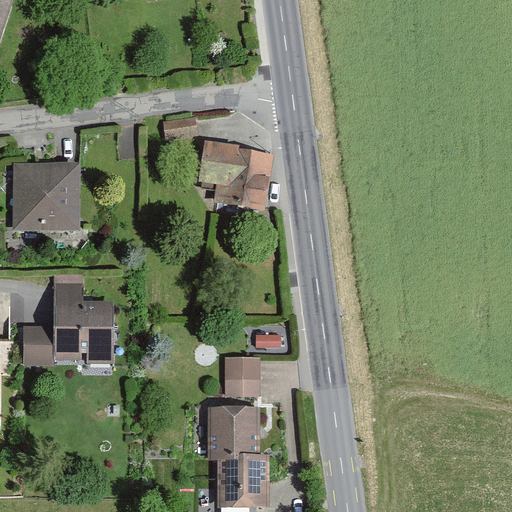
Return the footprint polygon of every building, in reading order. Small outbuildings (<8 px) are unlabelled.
[(0,0),(0,38),(12,0),(0,0)] [(195,118),(162,119),(163,139),(196,138),(195,118)] [(272,151),(205,140),(197,182),(216,185),(214,199),(262,207),(272,151)] [(78,162),(12,162),(11,225),(77,226),(78,162)] [(80,276),(51,275),(50,325),(24,325),(23,362),(109,364),(111,301),(80,300),(80,276)] [(260,359),(226,358),(225,395),(258,396),(260,359)] [(218,458),(218,450),(256,451),(258,407),(207,405),(206,458),(218,458)] [(267,504),(268,452),(256,451),(218,450),(218,458),(217,503),(267,504)]
